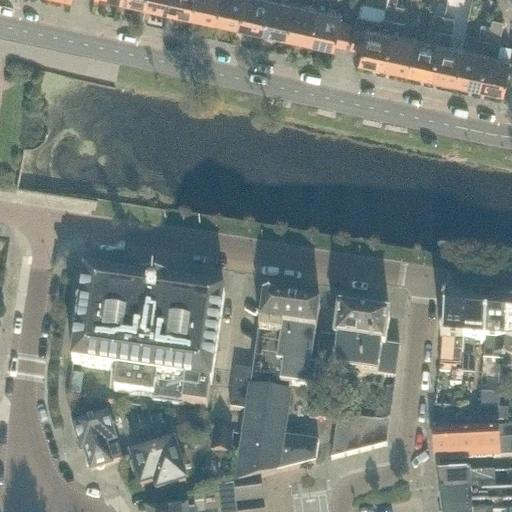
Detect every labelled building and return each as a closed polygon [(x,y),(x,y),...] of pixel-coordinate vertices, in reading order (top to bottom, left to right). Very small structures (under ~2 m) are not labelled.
[(168,0),(167,6),(191,11),(193,0),(168,0)] [(218,0),(193,0),(191,11),(215,16),(218,0)] [(218,0),(215,16),(239,21),(243,0),(218,0)] [(243,0),(239,21),(263,27),(268,0),(243,0)] [(268,0),(263,27),(286,32),(293,0),(268,0)] [(310,37),(317,5),(295,0),(293,0),(286,32),(310,37)] [(318,0),(317,5),(310,37),(335,42),(340,18),(342,10),(328,7),(329,0),(318,0)] [(384,62),(397,3),(387,1),(384,15),(382,14),(381,18),(358,12),(355,22),(367,24),(361,47),(362,48),(360,56),(384,62)] [(445,14),(447,3),(437,1),(432,25),(430,25),(427,37),(415,35),(408,67),(432,72),(445,14)] [(404,19),(407,6),(397,3),(384,62),(408,67),(415,35),(403,32),(406,19),(404,19)] [(451,30),(454,16),(445,14),(432,72),(456,77),(463,46),(463,45),(451,42),(453,30),(451,30)] [(504,19),(494,17),(492,24),(479,82),(504,88),(511,55),(498,53),(500,41),(499,40),(504,19)] [(346,44),(351,21),(340,18),(335,42),(346,44)] [(361,47),(367,24),(355,22),(351,45),(361,47)] [(479,82),(492,24),(482,22),(477,48),(463,45),(463,46),(456,77),(479,82)] [(112,279),(86,275),(82,306),(80,306),(80,310),(81,310),(80,316),(79,318),(80,318),(79,323),(78,323),(78,325),(79,325),(78,331),(77,330),(76,334),(78,335),(73,366),(86,368),(118,373),(115,394),(154,399),(153,403),(208,412),(212,387),(219,338),(227,339),(229,324),(222,323),(226,295),(199,292),(168,288),(168,285),(160,283),(152,282),(145,281),(144,284),(112,279)] [(276,302),(265,300),(254,385),(236,383),(237,378),(236,377),(230,418),(249,420),(239,486),(261,479),(317,465),(320,445),(285,439),(292,396),(291,396),(293,388),(315,391),(318,370),(322,340),(321,340),(317,339),(321,309),(304,306),(286,304),(276,302)] [(468,301),(463,301),(446,300),(446,307),(444,307),(444,312),(445,312),(444,338),(442,338),(441,342),(443,342),(441,375),(452,376),(449,405),(459,406),(461,385),(462,377),(468,301)] [(485,345),(489,303),(468,301),(462,377),(476,377),(478,354),(474,350),(475,344),(485,345)] [(503,363),(509,305),(489,303),(485,345),(485,348),(489,349),(490,341),(495,341),(494,362),(503,363)] [(343,313),(343,312),(340,312),(336,342),(322,340),(318,370),(397,382),(401,351),(387,348),(391,319),(388,319),(360,315),(343,313)] [(105,446),(115,442),(107,417),(75,427),(83,453),(85,452),(89,461),(87,464),(88,469),(91,470),(92,472),(98,471),(101,472),(105,471),(106,468),(112,466),(123,462),(119,448),(107,452),(105,446)] [(363,437),(366,420),(341,418),(338,433),(351,435),(363,437)] [(391,423),(379,421),(366,420),(363,437),(389,435),(391,423)] [(500,440),(511,439),(511,428),(499,429),(500,434),(500,440)] [(500,440),(500,434),(499,429),(457,431),(434,433),(436,461),(439,461),(463,460),(501,458),(500,440)] [(231,455),(234,434),(215,431),(211,452),(231,455)] [(347,458),(351,435),(338,433),(333,461),(339,459),(347,458)] [(360,454),(363,437),(351,435),(347,458),(352,456),(360,454)] [(389,435),(376,436),(363,437),(360,454),(367,452),(374,451),(381,449),(388,447),(389,435)] [(501,458),(511,457),(511,439),(500,440),(501,458)] [(187,485),(174,446),(133,459),(135,467),(131,468),(136,483),(140,482),(142,490),(155,486),(158,494),(187,485)] [(441,496),(463,495),(483,493),(482,483),(496,482),(495,473),(441,476),(438,476),(441,496)] [(239,507),(264,504),(261,479),(239,486),(236,487),(239,507)] [(234,487),(227,489),(226,490),(221,491),(223,509),(237,507),(239,507),(236,487),(234,487)] [(442,511),(473,511),(473,503),(511,500),(511,491),(483,493),(463,495),(441,496),(442,511)]
